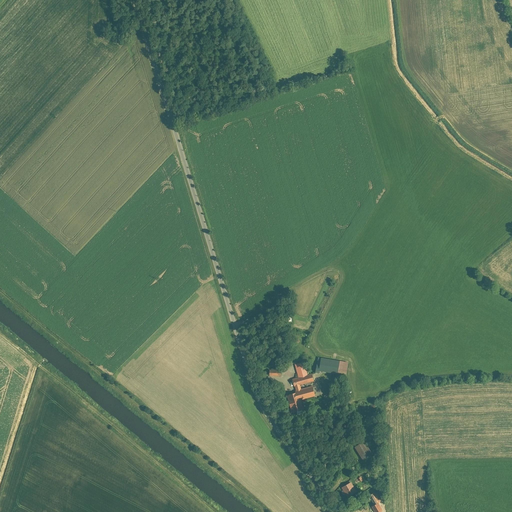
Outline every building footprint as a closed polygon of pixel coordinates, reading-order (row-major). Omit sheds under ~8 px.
[(316,370),(346,375),(349,362),(318,356),(316,370)] [(312,373),(308,374),(305,361),(295,364),(298,376),(292,378),(294,385),(296,392),(287,394),(292,412),(304,409),(301,399),(315,396),(313,385),(301,388),(300,384),(314,381),(312,373)] [(363,441),(355,447),(363,459),(371,454),(363,441)] [(352,482),(342,487),(347,497),(357,492),(352,482)] [(379,511),(383,510),(378,502),(381,501),(375,492),(369,495),(375,504),(372,506),(375,511),(379,511)]
